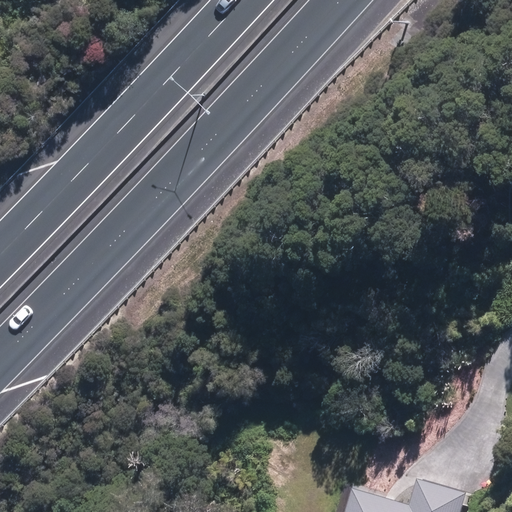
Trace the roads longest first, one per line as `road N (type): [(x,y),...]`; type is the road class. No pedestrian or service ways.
road 1 (motorway): [(336,0),(0,358)]
road 2 (motorway): [(0,254),(239,0)]
